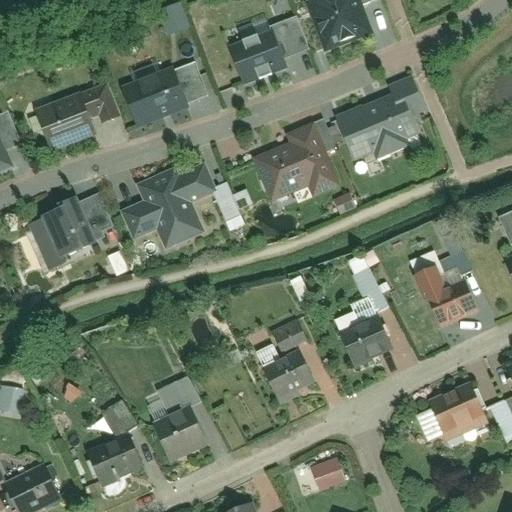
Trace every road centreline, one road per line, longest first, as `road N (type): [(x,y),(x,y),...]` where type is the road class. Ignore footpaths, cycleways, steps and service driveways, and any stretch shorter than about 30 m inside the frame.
road 1 (residential): [(0,200),(281,107),(412,52),(500,0)]
road 2 (residential): [(355,410),(135,511)]
road 3 (residential): [(511,334),(355,410)]
